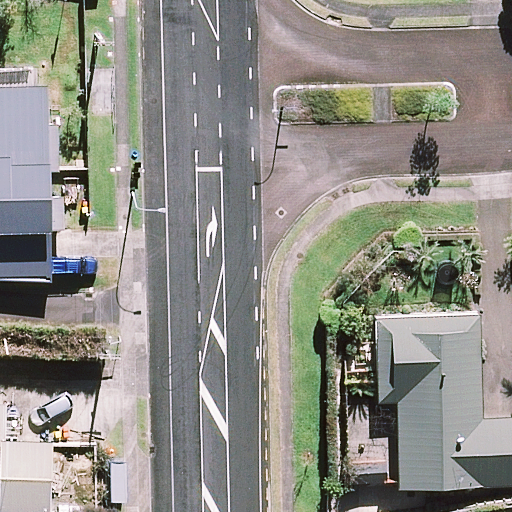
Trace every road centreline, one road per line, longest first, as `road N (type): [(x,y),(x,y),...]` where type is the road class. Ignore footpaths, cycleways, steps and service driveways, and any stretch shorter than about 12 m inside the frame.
road 1 (residential): [(486,150),(218,160)]
road 2 (residential): [(219,60),(482,57)]
road 3 (residential): [(0,306),(219,312)]
road 4 (tertiary): [(217,511),(219,312)]
road 5 (tertiary): [(219,312),(218,160)]
